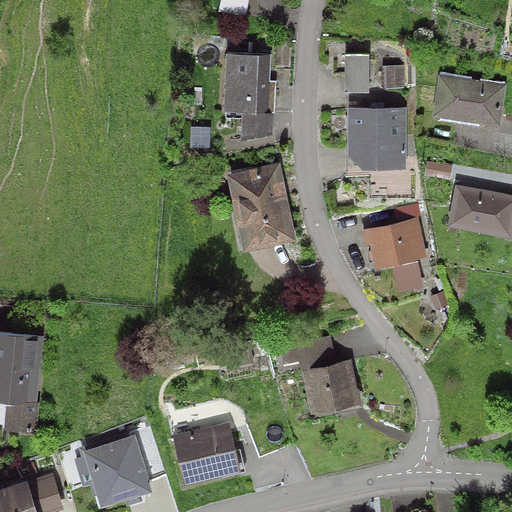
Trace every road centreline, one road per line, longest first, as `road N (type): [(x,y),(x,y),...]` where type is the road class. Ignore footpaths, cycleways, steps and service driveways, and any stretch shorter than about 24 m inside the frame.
road 1 (residential): [(316,0),(303,111),(310,192),(352,289),(412,362),(429,418),(423,474)]
road 2 (residential): [(423,474),(246,511)]
